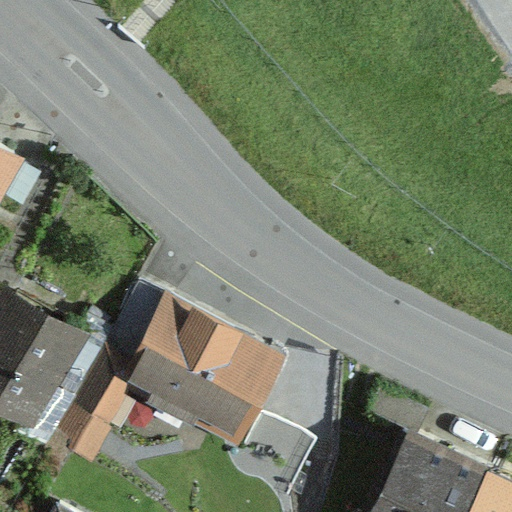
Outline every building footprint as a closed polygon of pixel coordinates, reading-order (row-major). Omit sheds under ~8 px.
[(0,187),(26,138),(0,124),(0,187)] [(57,430),(106,335),(114,320),(86,305),(81,314),(0,272),(0,402),(18,412),(12,423),(45,440),(52,427),(57,430)] [(287,341),(165,279),(134,339),(140,342),(136,350),(127,368),(135,372),(151,380),(146,389),(188,410),(186,413),(236,438),(287,341)] [(135,372),(127,368),(136,350),(106,335),(57,430),(73,438),(68,448),(90,459),(135,372)] [(403,423),(408,413),(421,419),(430,401),(380,378),(367,406),(403,423)] [(233,464),(287,491),(316,432),(262,405),(233,464)] [(421,419),(408,413),(403,423),(360,511),(478,511),(504,458),(421,419)] [(101,511),(56,487),(42,511),(101,511)]
